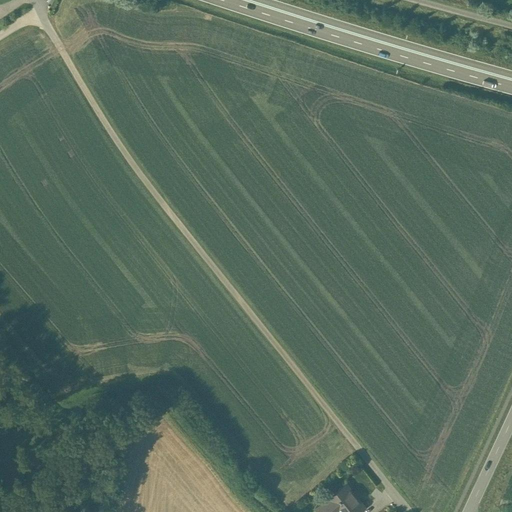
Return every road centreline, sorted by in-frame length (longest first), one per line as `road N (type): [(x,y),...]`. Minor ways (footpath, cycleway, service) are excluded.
road 1 (unclassified): [(409,511),(140,175),(39,12),(41,0)]
road 2 (trunk): [(216,0),(511,89)]
road 3 (trunk): [(511,78),(252,0)]
